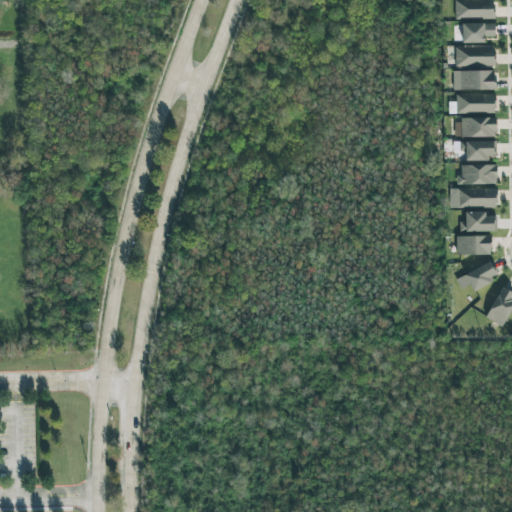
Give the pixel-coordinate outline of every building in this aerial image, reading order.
[(454,19),(493,18),(492,0),(472,0),(454,0),(454,19)] [(493,23),(461,24),(461,43),(484,43),(483,37),(493,37),(493,23)] [(454,66),(493,66),(493,47),(454,47),(454,66)] [(452,71),(452,90),(494,90),(494,70),(452,71)] [(449,113),(494,114),(494,94),(455,94),(455,102),(449,102),(449,113)] [(495,120),(454,120),(454,138),(495,137),(495,120)] [(495,141),(460,142),(460,152),(464,151),(464,160),(495,159),(495,141)] [(456,185),(495,184),(495,165),(460,165),(460,174),(456,174),(456,185)] [(496,188),(456,189),(457,208),(496,207),(496,188)] [(485,212),(464,212),(464,222),(459,222),(459,232),(496,231),(496,216),(485,216),(485,212)] [(456,255),(490,255),(490,236),(456,236),(456,255)] [(455,278),(460,289),(469,284),(472,292),(490,283),(488,278),(498,273),(491,261),(455,278)] [(504,327),(511,306),(511,292),(499,287),(485,319),(504,327)]
